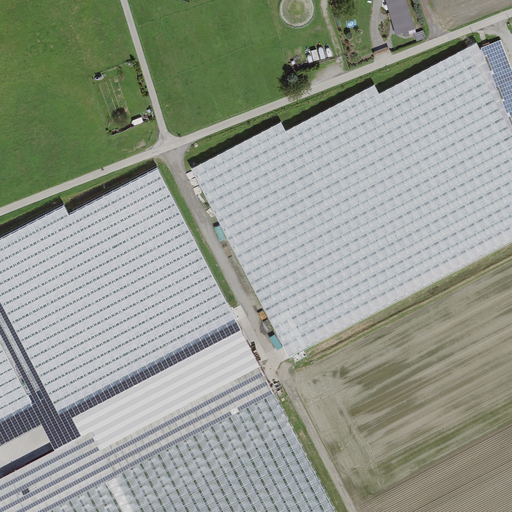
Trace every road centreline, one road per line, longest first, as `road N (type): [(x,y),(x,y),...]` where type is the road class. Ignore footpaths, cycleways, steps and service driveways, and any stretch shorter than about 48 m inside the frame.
road 1 (unclassified): [(0,215),(511,15)]
road 2 (track): [(169,148),(352,511)]
road 3 (track): [(169,148),(123,0)]
